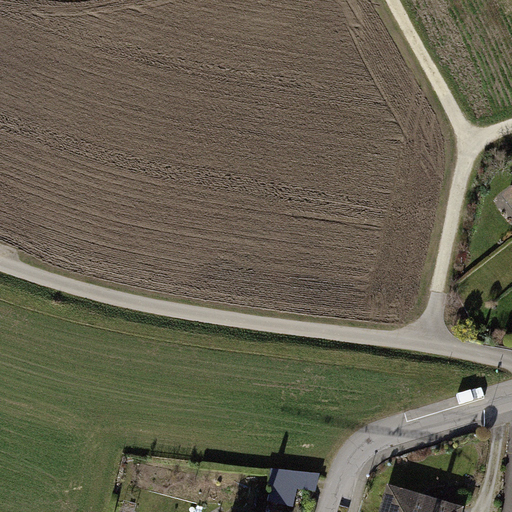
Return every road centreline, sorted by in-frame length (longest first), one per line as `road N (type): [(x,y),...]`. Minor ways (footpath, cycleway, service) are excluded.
road 1 (track): [(511,359),(106,297),(0,263)]
road 2 (track): [(389,0),(467,143),(424,341)]
road 3 (residential): [(335,511),(353,461),(372,441),(511,393)]
